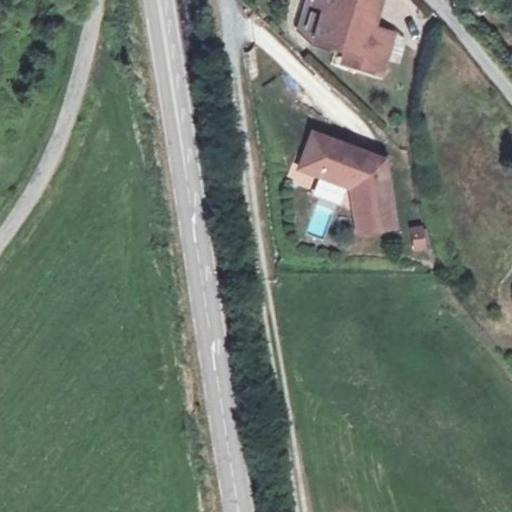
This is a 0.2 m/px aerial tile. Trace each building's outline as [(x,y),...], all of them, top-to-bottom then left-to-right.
[(310,8),(312,0),(304,0),(295,32),(310,45),(320,11),(310,8)] [(367,32),(377,0),(312,0),(310,8),(320,11),(310,45),(342,55),(358,60),(354,71),(376,78),(389,39),(367,32)] [(339,66),(354,71),(358,60),(342,55),(339,66)] [(309,137),(299,163),(316,170),(313,179),(352,194),(349,201),(361,205),(366,235),(393,230),(382,165),(368,167),(346,159),(349,152),(309,137)] [(313,179),(316,170),(299,163),(295,172),(313,179)] [(361,205),(349,201),(356,237),(366,235),(361,205)] [(409,229),(413,252),(430,249),(425,226),(409,229)]
